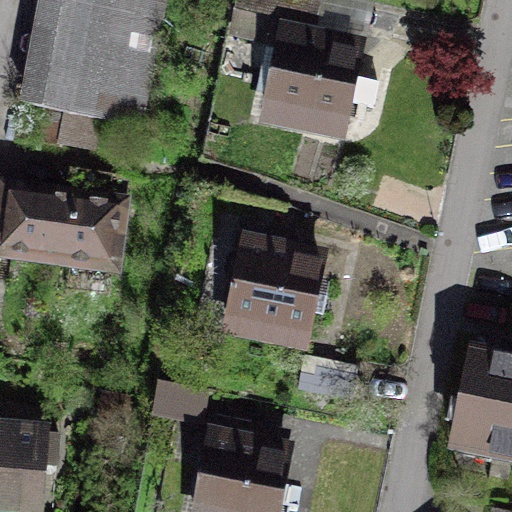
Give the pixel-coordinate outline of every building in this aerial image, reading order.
[(165,0),(41,0),(24,113),(36,115),(32,144),(99,154),(103,128),(145,134),(165,0)] [(262,130),(348,148),(369,45),(320,35),(326,0),(241,0),(233,41),(278,50),(262,130)] [(0,263),(124,279),(134,200),(0,184),(0,263)] [(246,240),(225,340),(311,358),(332,258),(246,240)] [(511,362),(474,355),(454,464),(511,475),(511,362)] [(163,387),(157,423),(203,430),(208,393),(163,387)] [(100,393),(95,422),(124,427),(129,398),(100,393)] [(0,511),(48,511),(53,430),(0,426),(0,511)] [(213,432),(196,511),(286,511),(299,450),(213,432)]
